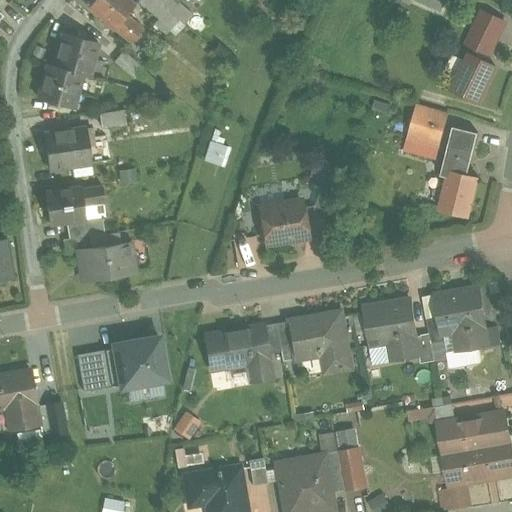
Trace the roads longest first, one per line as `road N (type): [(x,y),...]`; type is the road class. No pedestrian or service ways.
road 1 (residential): [(511,239),(39,320)]
road 2 (residential): [(54,0),(12,64),(9,98),(39,320)]
